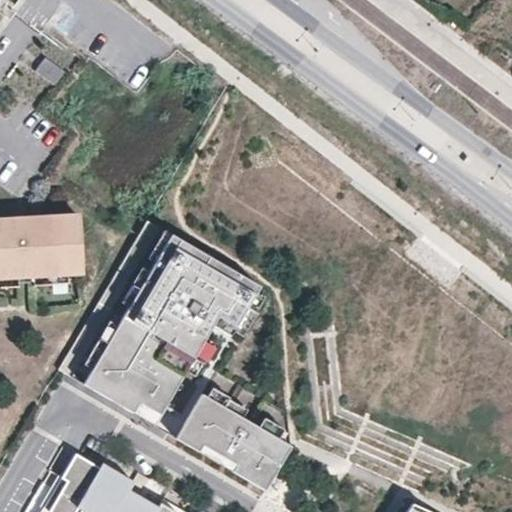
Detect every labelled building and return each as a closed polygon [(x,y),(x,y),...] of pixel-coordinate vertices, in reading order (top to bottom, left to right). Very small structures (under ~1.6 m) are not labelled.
[(40,58),(34,72),(56,80),(61,66),(40,58)] [(77,214),(45,215),(45,219),(29,220),(30,236),(26,236),(27,245),(30,245),(32,277),(52,276),(52,273),(80,271),(77,214)] [(146,218),(58,367),(152,422),(155,417),(151,414),(158,402),(163,404),(184,369),(204,335),(211,323),(240,274),(146,218)] [(0,278),(17,278),(15,246),(19,246),(18,236),(15,236),(14,221),(0,221),(0,278)] [(27,245),(26,236),(18,236),(19,246),(15,246),(17,278),(32,277),(30,245),(27,245)] [(258,284),(240,274),(211,323),(228,333),(236,321),(244,326),(261,298),(252,293),(258,284)] [(212,340),(204,335),(184,369),(192,374),(212,340)] [(212,387),(207,396),(242,416),(247,408),(212,387)] [(207,396),(201,392),(183,424),(240,457),(233,469),(265,488),(291,445),(282,440),(258,426),(242,416),(207,396)] [(158,402),(151,414),(155,417),(163,404),(158,402)] [(263,417),(258,426),(282,440),(287,431),(263,417)] [(233,469),(240,457),(183,424),(176,436),(233,469)] [(71,511),(73,510),(76,511),(170,511),(173,507),(157,498),(143,490),(141,494),(137,501),(119,490),(101,480),(107,469),(100,465),(76,451),(63,473),(44,505),(40,511),(71,511)] [(123,484),(128,475),(102,460),(100,465),(107,469),(101,480),(119,490),(123,484)] [(44,505),(63,473),(58,470),(39,502),(44,505)] [(141,494),(123,484),(119,490),(137,501),(141,494)] [(186,511),(187,510),(159,494),(157,498),(173,507),(180,511),(186,511)]
